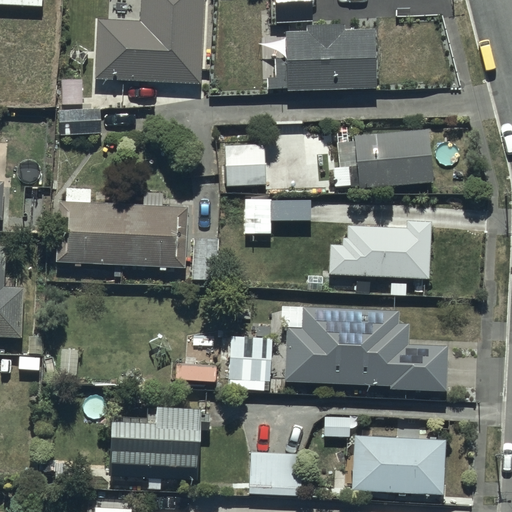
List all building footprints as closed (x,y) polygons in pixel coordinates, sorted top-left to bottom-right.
[(201,0),(141,0),(141,19),(98,18),(97,77),(199,80),(201,0)] [(307,30),(287,30),(288,87),(378,86),(377,27),(345,27),(345,21),(307,21),(307,30)] [(102,107),(58,109),(59,134),(103,133),(102,107)] [(356,138),(339,139),(341,166),(334,166),(335,186),(360,184),(360,188),(435,182),(431,128),(355,134),(356,138)] [(267,142),(226,142),(226,185),(267,184),(267,142)] [(67,199),(58,199),(57,261),(118,262),(118,277),(132,277),(132,265),(187,266),(188,203),(162,203),(163,193),(144,192),(144,201),(91,201),(92,188),(67,188),(67,199)] [(409,225),(348,224),(348,238),(344,238),(344,244),(331,244),(331,273),(430,278),(432,221),(409,220),(409,225)] [(218,237),(195,236),(195,279),(218,279),(218,237)] [(5,283),(7,244),(0,243),(0,334),(20,336),(23,284),(5,283)] [(397,310),(302,308),(302,329),(285,329),(283,381),(442,386),(443,347),(410,346),(411,322),(396,322),(397,310)] [(268,336),(231,335),(230,387),(267,388),(268,336)] [(79,348),(62,348),(62,374),(79,375),(79,348)] [(156,421),(113,419),(111,475),(198,478),(201,406),(157,405),(156,421)] [(350,435),(350,417),(325,417),(325,435),(350,435)] [(445,440),(356,437),(354,490),(444,492),(445,440)] [(251,450),(251,453),(250,493),(304,494),(305,451),(251,450)]
